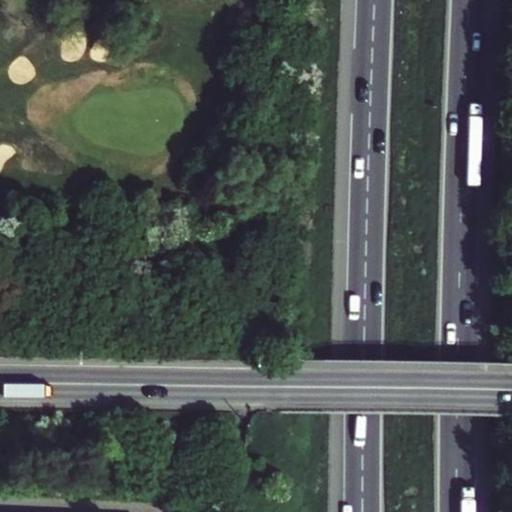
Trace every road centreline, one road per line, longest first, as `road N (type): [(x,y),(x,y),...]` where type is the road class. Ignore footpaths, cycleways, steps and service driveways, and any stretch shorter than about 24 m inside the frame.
road 1 (motorway): [(458,511),(470,0)]
road 2 (motorway): [(375,0),(363,511)]
road 3 (secondary): [(511,390),(0,382)]
